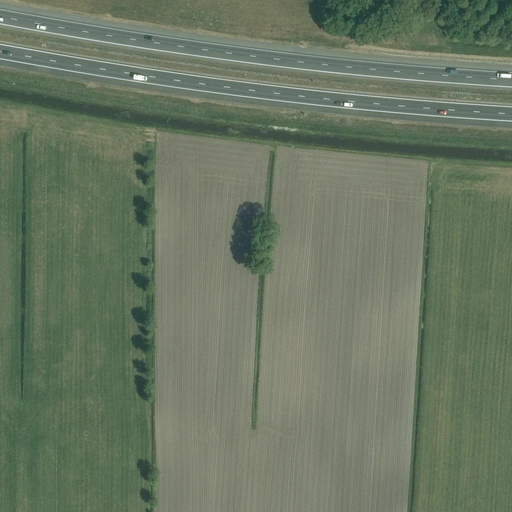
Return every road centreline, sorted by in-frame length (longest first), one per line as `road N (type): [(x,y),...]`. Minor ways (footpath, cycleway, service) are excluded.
road 1 (motorway): [(0,52),(212,86),(511,114)]
road 2 (motorway): [(511,78),(332,64),(0,16)]
